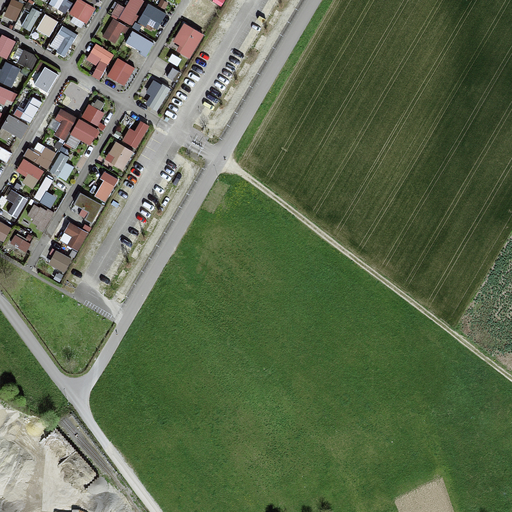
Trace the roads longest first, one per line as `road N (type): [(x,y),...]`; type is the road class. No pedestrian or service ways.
road 1 (residential): [(74,398),(89,388),(317,0)]
road 2 (track): [(511,376),(221,160)]
road 3 (residential): [(155,511),(74,398)]
